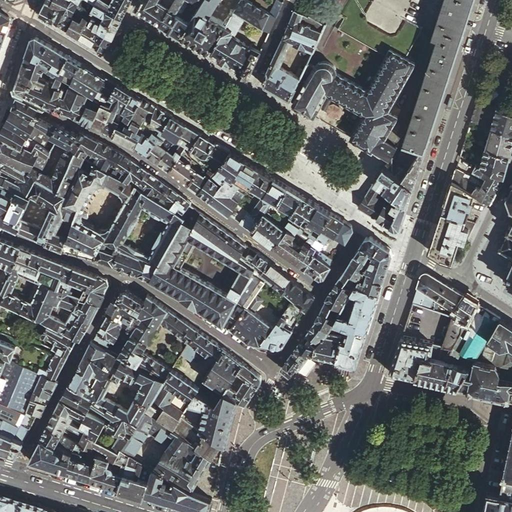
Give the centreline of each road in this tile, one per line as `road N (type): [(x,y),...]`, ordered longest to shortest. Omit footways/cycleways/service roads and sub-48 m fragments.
road 1 (residential): [(322,291),(123,147),(1,86)]
road 2 (tertiary): [(413,252),(371,382),(265,436)]
road 3 (residential): [(229,135),(365,222),(322,291)]
road 4 (residential): [(22,16),(229,135)]
road 5 (tertiary): [(485,29),(413,252)]
road 6 (residential): [(121,273),(13,477)]
road 7 (residential): [(121,273),(271,367)]
road 8 (residential): [(252,87),(126,15)]
road 9 (residential): [(511,167),(462,282)]
